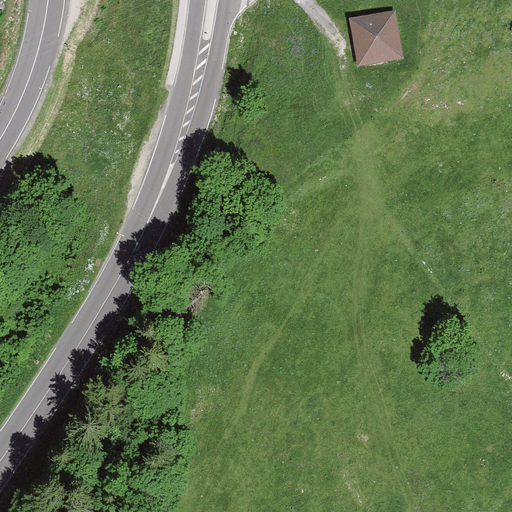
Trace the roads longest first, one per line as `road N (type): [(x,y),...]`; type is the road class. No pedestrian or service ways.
road 1 (primary): [(0,462),(141,240),(191,111)]
road 2 (secondary): [(46,0),(36,59),(0,140)]
